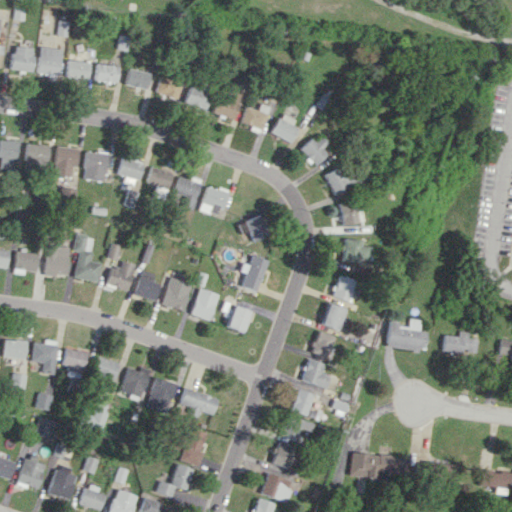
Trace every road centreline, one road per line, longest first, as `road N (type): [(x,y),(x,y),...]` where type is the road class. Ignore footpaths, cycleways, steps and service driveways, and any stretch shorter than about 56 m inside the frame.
road 1 (residential): [(215,511),(303,259),(304,221),(291,194)]
road 2 (residential): [(291,194),(253,165),(155,128),(0,102)]
road 3 (residential): [(262,377),(89,314),(0,301)]
road 4 (residential): [(511,287),(498,285),(486,266),(511,88)]
